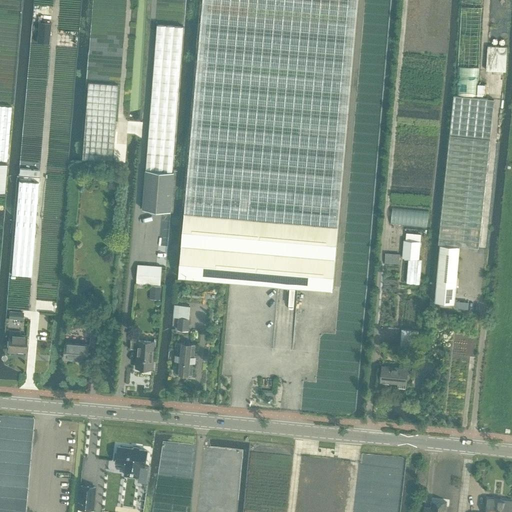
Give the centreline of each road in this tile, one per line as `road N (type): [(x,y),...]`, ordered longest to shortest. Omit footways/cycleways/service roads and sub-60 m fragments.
road 1 (tertiary): [(0,401),(511,450)]
road 2 (track): [(385,228),(405,0)]
